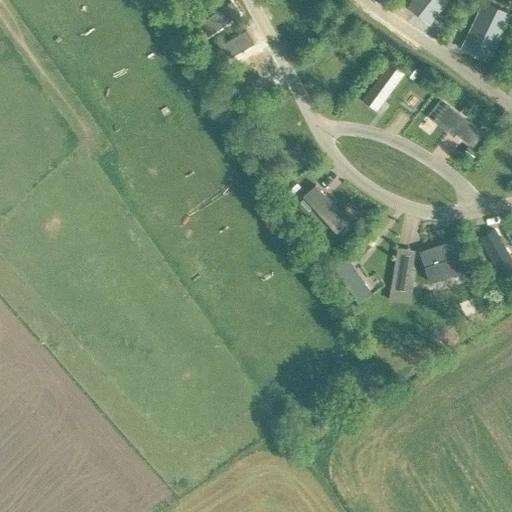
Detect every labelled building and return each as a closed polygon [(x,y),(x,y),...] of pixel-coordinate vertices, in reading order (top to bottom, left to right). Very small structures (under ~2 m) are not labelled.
[(283,0),(272,7),(282,22),(318,0),(283,0)] [(446,0),(411,0),(405,9),(428,26),(446,0)] [(241,15),(231,1),(194,27),(203,41),(241,15)] [(481,12),(463,49),(487,60),(505,24),(481,12)] [(215,67),(255,45),(247,30),(207,52),(215,67)] [(341,36),(304,67),(315,81),(352,50),(341,36)] [(390,64),(364,100),(377,110),(403,75),(390,64)] [(413,65),(406,75),(413,80),(420,71),(413,65)] [(487,129),(447,102),(446,105),(448,107),(440,120),(458,132),(455,135),(473,147),(487,129)] [(339,212),(316,186),(303,197),(336,234),(337,233),(336,232),(338,231),(337,230),(346,222),(338,213),(339,212)] [(511,259),(495,230),(480,239),(502,277),(511,271),(511,259)] [(455,240),(419,252),(430,285),(466,273),(455,240)] [(350,261),(336,271),(359,304),(372,295),(350,261)] [(395,268),(392,288),(408,291),(411,271),(395,268)]
